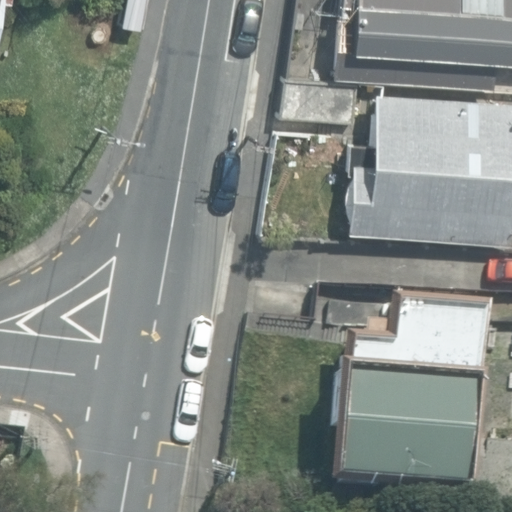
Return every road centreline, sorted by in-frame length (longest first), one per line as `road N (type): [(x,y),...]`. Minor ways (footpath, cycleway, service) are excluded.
road 1 (tertiary): [(0,299),(54,276),(183,171)]
road 2 (tertiary): [(183,171),(151,357)]
road 3 (tertiary): [(207,0),(183,171)]
road 4 (tertiary): [(151,357),(124,511)]
road 5 (residential): [(0,347),(151,357)]
